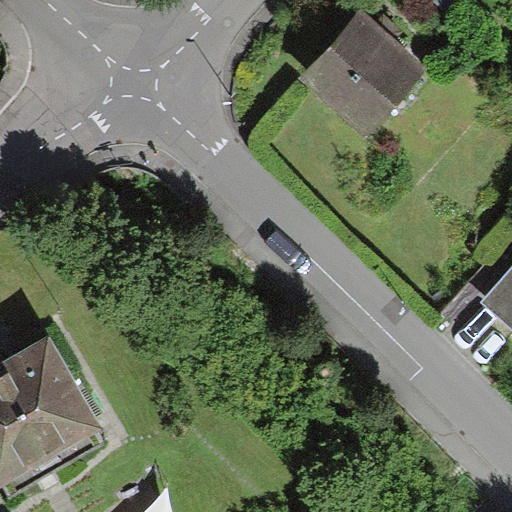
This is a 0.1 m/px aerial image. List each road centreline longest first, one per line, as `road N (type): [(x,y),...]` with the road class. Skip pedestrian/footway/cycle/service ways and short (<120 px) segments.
road 1 (residential): [(133,85),(511,460)]
road 2 (residential): [(133,85),(0,176)]
road 3 (residential): [(37,0),(133,85)]
road 4 (residential): [(222,0),(133,85)]
